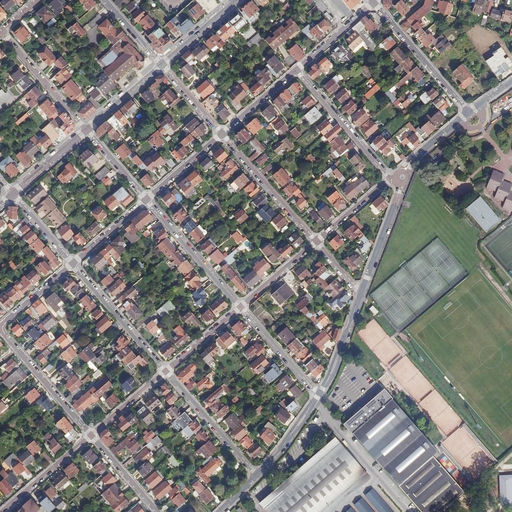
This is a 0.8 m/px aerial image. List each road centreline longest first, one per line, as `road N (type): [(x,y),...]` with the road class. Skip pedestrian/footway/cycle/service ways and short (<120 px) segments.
road 1 (residential): [(374,2),(468,112)]
road 2 (residential): [(389,178),(296,69)]
road 3 (residential): [(240,307),(145,200)]
road 4 (residential): [(71,264),(166,371)]
road 5 (residential): [(220,135),(316,241)]
road 6 (residential): [(166,371),(257,479)]
road 7 (residential): [(0,331),(90,435)]
road 8 (residential): [(0,32),(86,130)]
